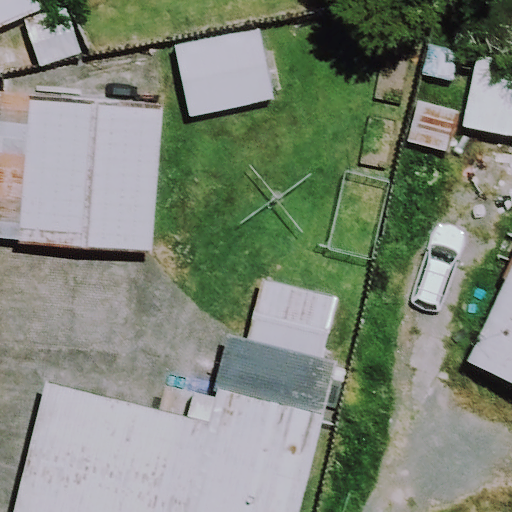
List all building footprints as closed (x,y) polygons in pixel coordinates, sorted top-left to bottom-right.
[(0,0),(0,31),(45,13),(39,0),(0,0)] [(286,106),(278,37),(185,48),(193,117),(286,106)] [(170,115),(3,103),(0,151),(0,244),(160,256),(170,115)] [(193,389),(188,416),(40,387),(15,511),(308,511),(322,443),(336,446),(352,366),(333,362),(346,297),(263,280),(253,333),(231,328),(218,394),(193,389)] [(511,281),(472,364),(511,383),(511,281)]
